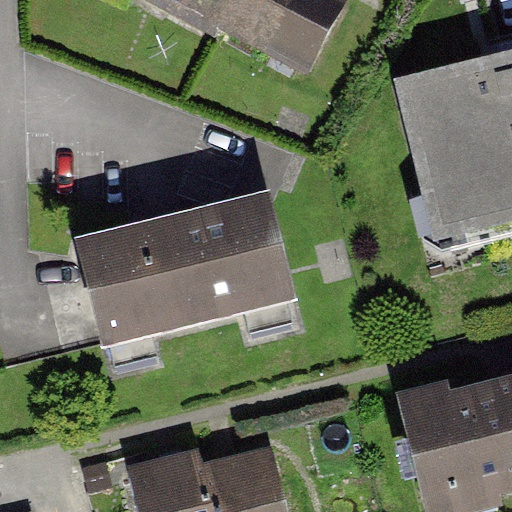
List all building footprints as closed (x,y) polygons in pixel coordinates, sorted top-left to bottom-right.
[(348,1),(346,0),(161,0),(156,12),(311,82),(348,1)] [(511,77),(393,106),(429,254),(511,234),(511,77)] [(257,220),(61,266),(84,363),(280,317),(257,220)] [(415,511),(511,511),(511,397),(448,413),(446,406),(393,420),(415,511)] [(292,511),(279,459),(202,479),(210,511),(292,511)] [(210,511),(202,479),(198,464),(121,484),(128,511),(210,511)]
